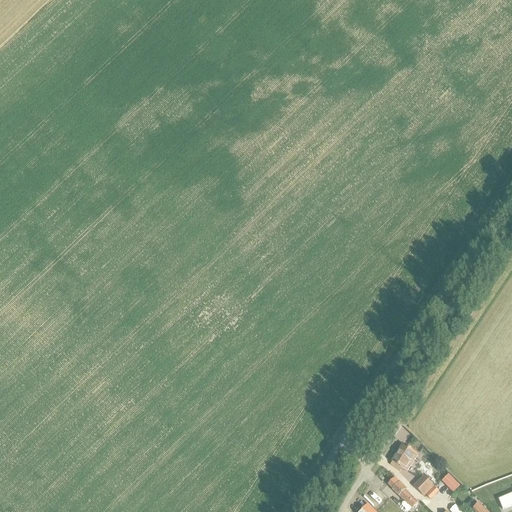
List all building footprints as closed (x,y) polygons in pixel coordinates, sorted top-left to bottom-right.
[(405,472),(407,473),(418,456),(403,446),(390,466),(400,472),(401,471),(404,473),(405,472)] [(417,467),(414,473),(419,476),(423,471),(417,467)] [(455,492),(462,485),(450,473),(443,480),(455,492)] [(415,488),(424,497),(434,486),(425,478),(415,488)] [(394,479),(388,485),(393,491),(392,492),(412,511),(418,504),(405,492),(406,491),(394,479)] [(451,489),(444,492),(446,497),(453,495),(451,489)]
